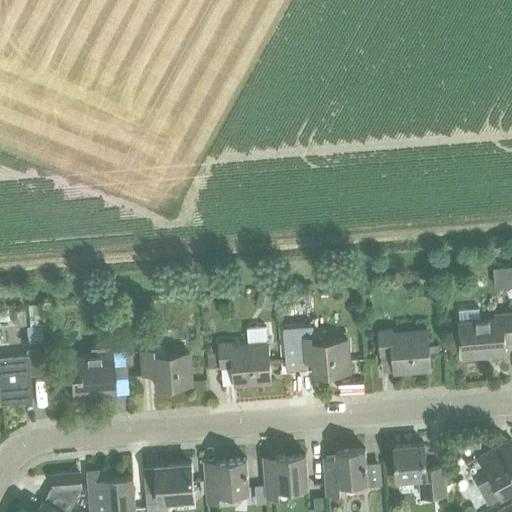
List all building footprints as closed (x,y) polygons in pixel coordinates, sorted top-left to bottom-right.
[(227,153),(233,134),(225,131),(219,150),(227,153)] [(502,296),(511,295),(511,262),(501,263),(502,296)] [(276,296),(258,291),(255,303),(272,308),(276,296)] [(116,304),(102,306),(104,321),(118,320),(116,304)] [(478,307),(459,308),(460,322),(462,354),(490,351),(490,355),(506,354),(505,342),(511,341),(511,312),(499,314),(500,319),(493,319),(479,321),(478,307)] [(8,308),(0,309),(0,320),(9,320),(8,311),(8,308)] [(28,341),(44,339),(41,308),(29,309),(30,328),(27,329),(28,341)] [(313,325),(284,327),(287,371),(314,369),(314,374),(351,371),(348,339),(334,340),(326,341),(325,329),(314,330),(313,325)] [(233,341),(220,342),(222,367),(234,366),(235,383),(235,384),(271,381),(269,348),(267,327),(248,328),(249,340),(233,341)] [(428,328),(392,330),(392,329),(379,330),(381,354),(393,353),(395,371),(431,368),(428,336),(428,328)] [(98,396),(115,394),(111,345),(91,346),(92,356),(74,357),(75,376),(70,376),(71,393),(98,391),(98,396)] [(0,402),(31,400),(29,376),(42,375),(40,349),(27,350),(27,355),(0,357),(0,402)] [(153,349),(140,350),(141,355),(142,374),(154,373),(155,387),(191,384),(189,352),(154,355),(153,349)] [(468,439),(455,440),(456,450),(469,449),(468,439)] [(479,484),(488,502),(511,489),(511,440),(511,439),(481,455),(493,477),(479,484)] [(421,496),(447,494),(445,466),(427,468),(425,443),(395,446),(397,479),(419,477),(421,496)] [(337,456),(324,457),(327,495),(341,494),(340,483),(368,481),(366,462),(365,448),(337,451),(337,456)] [(280,489),(308,486),(306,453),(276,456),(276,459),(264,460),(266,484),(267,498),(280,497),(280,489)] [(220,491),(250,489),(247,458),(217,461),(217,462),(205,463),(208,501),(221,500),(220,491)] [(159,488),(146,489),(147,511),(169,511),(169,499),(195,497),(192,463),(158,465),(159,488)] [(91,511),(136,511),(133,476),(106,478),(105,469),(88,471),(91,511)] [(33,511),(22,506),(19,511),(69,511),(82,487),(80,471),(53,474),(55,489),(49,490),(43,501),(37,511),(33,511)] [(266,484),(256,485),(258,503),(268,502),(267,498),(266,484)] [(323,496),(314,497),(315,509),(324,509),(323,496)] [(511,511),(511,503),(496,511),(495,511),(511,511)]
